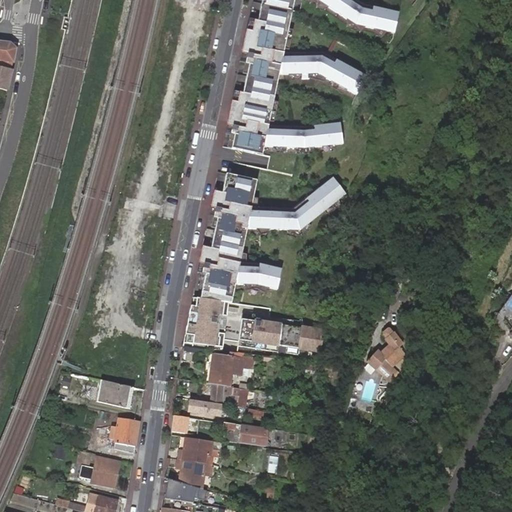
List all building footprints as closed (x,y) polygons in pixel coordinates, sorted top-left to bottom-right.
[(252,0),(221,148),(262,156),(265,149),(304,149),(341,143),(339,124),(309,128),(269,124),(277,76),(316,74),(357,95),(365,79),(322,55),(282,54),(292,0),(313,0),(358,27),(394,31),(396,12),(363,6),(353,0),(252,0)] [(0,68),(10,69),(15,50),(10,45),(0,42),(0,68)] [(0,89),(5,91),(7,82),(5,82),(7,77),(8,76),(10,69),(0,68),(0,89)] [(256,181),(216,173),(193,300),(201,300),(233,304),(237,285),(258,286),(280,290),(283,270),(256,265),(241,264),(248,228),(302,229),(345,193),(331,180),(292,208),(252,207),(256,181)] [(272,308),(201,300),(200,311),(192,310),(185,344),(193,346),(193,350),(250,361),(252,356),(318,367),(323,332),(303,328),(303,323),(272,318),(272,308)] [(398,373),(394,367),(407,355),(400,347),(403,343),(395,332),(393,332),(390,328),(387,328),(383,332),(382,335),(385,339),(384,339),(388,345),(380,352),(378,350),(374,353),(366,363),(376,372),(389,384),(398,373)] [(214,358),(208,386),(229,389),(232,377),(240,379),(241,372),(251,374),(254,363),(250,361),(243,360),(242,363),(214,358)] [(64,377),(61,386),(69,389),(72,380),(64,377)] [(96,402),(126,409),(131,388),(101,381),(96,402)] [(130,410),(135,389),(131,388),(126,409),(130,410)] [(247,393),(214,388),(211,403),(226,405),(226,408),(245,411),(247,393)] [(223,424),(230,426),(231,420),(229,420),(230,410),(215,408),(195,404),(193,416),(221,420),(220,424),(221,424),(223,424)] [(173,417),(171,433),(187,436),(189,419),(173,417)] [(108,454),(132,460),(137,423),(117,419),(115,427),(110,425),(106,439),(112,440),(108,454)] [(266,431),(240,427),(237,443),(263,447),(266,431)] [(203,465),(203,464),(204,456),(208,456),(209,450),(210,443),(184,439),(183,449),(186,450),(185,453),(182,453),(179,452),(177,461),(176,466),(176,470),(180,470),(184,471),(183,475),(180,474),(178,483),(191,486),(199,489),(201,477),(202,470),(203,466),(203,465)] [(55,457),(64,458),(67,445),(57,444),(55,457)] [(209,450),(208,456),(204,456),(203,464),(210,465),(212,458),(216,459),(218,451),(209,450)] [(94,457),(81,453),(79,459),(92,463),(94,457)] [(274,457),(267,457),(265,471),(272,471),(274,457)] [(112,492),(118,469),(97,463),(96,468),(83,465),(80,478),(92,481),(91,486),(112,492)] [(203,466),(202,470),(201,477),(210,478),(212,468),(203,466)] [(178,483),(164,479),(162,498),(183,502),(189,503),(191,486),(178,483)] [(273,489),(265,488),(264,498),(272,499),(273,489)] [(183,502),(162,498),(159,511),(187,511),(189,503),(183,502)] [(72,501),(70,510),(77,511),(115,511),(116,508),(92,501),(91,506),(72,501)]
